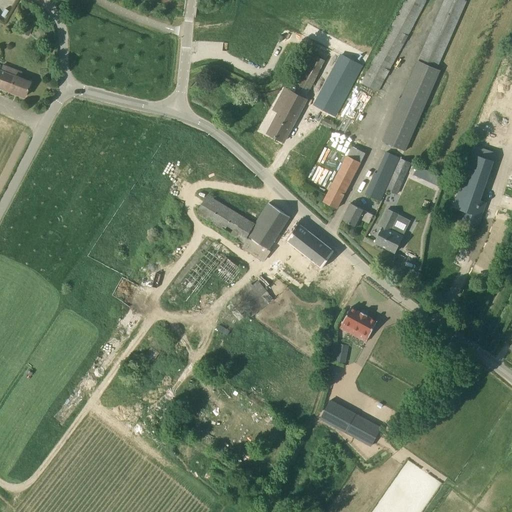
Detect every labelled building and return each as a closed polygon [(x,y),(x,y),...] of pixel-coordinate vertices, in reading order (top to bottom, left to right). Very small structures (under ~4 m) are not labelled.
[(410,151),(441,68),(466,0),(440,0),(388,142),(410,151)] [(25,24),(22,32),(29,35),(32,27),(25,24)] [(341,55),(314,105),(354,127),(381,78),(341,55)] [(0,88),(24,97),(29,82),(13,76),(0,70),(0,88)] [(306,99),(303,98),(285,88),(273,110),(279,113),(268,134),(283,142),(306,99)] [(300,133),(293,148),(298,150),(305,135),(300,133)] [(365,154),(352,147),(323,202),(337,208),(365,154)] [(365,194),(380,201),(400,157),(387,152),(377,173),(375,172),(365,194)] [(478,227),(483,212),(487,202),(480,200),(494,161),(472,153),(453,208),(464,211),(460,221),(478,227)] [(386,190),(397,195),(411,163),(400,158),(386,190)] [(442,186),(445,176),(418,166),(415,175),(442,186)] [(246,243),(244,245),(263,257),(291,217),(269,202),(256,224),(208,195),(197,213),(246,243)] [(351,203),(342,219),(357,227),(361,219),(369,223),(373,215),(351,203)] [(375,242),(395,252),(403,237),(405,232),(394,226),(399,215),(388,209),(380,226),(383,228),(375,242)] [(173,239),(182,227),(169,216),(160,229),(173,239)] [(299,223),(286,240),(321,268),(334,251),(299,223)] [(229,284),(242,268),(211,245),(174,292),(189,304),(214,272),(229,284)] [(315,276),(307,286),(313,290),(320,280),(315,276)] [(245,302),(270,302),(270,279),(260,279),(260,284),(245,284),(245,302)] [(357,337),(360,331),(369,336),(377,321),(367,316),(367,315),(361,312),(361,313),(351,307),(343,322),(340,328),(357,337)] [(330,400),(320,419),(321,419),(371,446),(375,439),(381,428),(330,400)]
